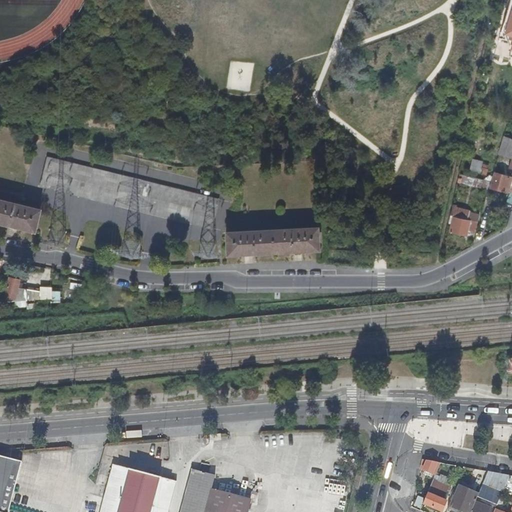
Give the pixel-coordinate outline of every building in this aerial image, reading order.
[(511,158),(509,168),(511,168),(511,138),(504,136),(499,154),(511,157),(511,158)] [(47,156),(39,186),(212,229),(219,199),(47,156)] [(471,158),(468,170),(479,173),(482,161),(471,158)] [(510,176),(494,171),(491,181),(489,187),(505,192),(510,176)] [(0,226),(7,228),(17,230),(36,235),(42,210),(0,199),(0,226)] [(475,233),(479,215),(469,213),(470,210),(452,206),(448,224),(451,225),(449,233),(467,236),(468,231),(475,233)] [(293,255),(302,254),(321,253),(319,227),(235,232),(225,232),(226,258),(244,257),(255,257),(293,255)] [(4,300),(15,299),(18,288),(20,279),(10,276),(4,300)] [(18,288),(15,299),(15,302),(50,300),(50,303),(60,303),(60,291),(52,291),(52,287),(40,287),(40,291),(18,288)] [(503,370),(511,370),(511,353),(504,353),(503,370)] [(0,511),(7,511),(21,461),(0,456),(0,511)] [(423,459),(421,468),(436,474),(441,462),(423,459)] [(112,466),(113,466),(100,511),(167,511),(175,482),(176,483),(176,482),(163,478),(113,465),(112,466)] [(212,511),(218,491),(210,489),(214,475),(191,469),(184,497),(180,511),(212,511)] [(478,496),(479,493),(459,484),(450,505),(465,511),(471,511),(476,501),(478,496)] [(430,487),(426,498),(424,503),(442,511),(446,500),(443,499),(445,493),(430,487)] [(245,511),(249,499),(218,491),(212,511),(245,511)] [(424,503),(426,498),(418,495),(414,504),(422,507),(424,503)] [(471,511),(491,511),(493,508),(476,501),(471,511)]
